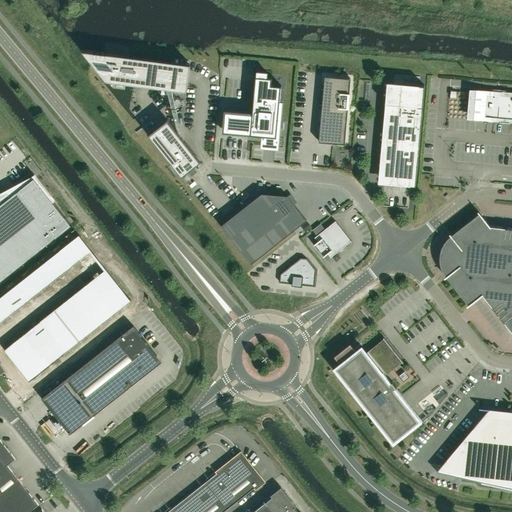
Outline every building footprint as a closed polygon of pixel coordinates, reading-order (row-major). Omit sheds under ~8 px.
[(191,64),(82,50),(106,81),(187,91),(191,64)] [(268,77),(268,71),(257,70),(256,76),(253,112),(226,109),(224,132),(262,135),(261,147),(279,148),(281,131),(284,100),(280,100),(281,86),(271,85),(272,77),(268,77)] [(345,144),(346,136),(348,108),(349,108),(350,93),(351,78),(325,76),(323,92),(326,92),(325,105),(322,104),(319,142),(345,144)] [(419,85),(402,84),(400,106),(399,106),(398,107),(397,108),(397,109),(397,110),(398,111),(399,112),(394,174),(411,176),(410,186),(415,186),(424,85),(419,85)] [(473,91),(471,117),(477,118),(511,120),(511,94),(505,94),(506,92),(501,91),(501,93),(480,92),(473,91)] [(149,134),(173,164),(182,176),(187,172),(187,171),(188,170),(192,175),(196,171),(193,166),(201,160),(168,119),(149,134)] [(0,281),(72,225),(34,177),(0,204),(0,281)] [(306,220),(294,204),(288,196),(287,195),(262,193),(221,225),(251,263),(306,220)] [(444,274),(446,276),(468,304),(475,299),(475,300),(482,295),(511,332),(511,228),(490,226),(485,219),(480,213),(449,237),(447,239),(446,241),(444,243),(443,245),(442,247),(441,250),(440,252),(440,254),(440,257),(440,259),(440,262),(440,264),(441,267),(442,269),(443,271),(444,274)] [(314,244),(324,257),(328,253),(331,257),(351,241),(335,221),(315,237),(318,241),(314,244)] [(301,257),(281,274),(280,282),(314,286),(316,270),(307,258),(301,257)] [(162,361),(133,325),(41,397),(70,434),(162,361)] [(357,352),(350,343),(335,355),(342,364),(336,368),(392,439),(416,420),(392,390),(396,387),(397,387),(392,381),(391,381),(392,382),(390,383),(382,373),(400,359),(403,363),(404,362),(384,337),(383,338),(386,342),(368,356),(362,348),(357,352)] [(511,410),(489,408),(436,471),(511,487),(511,410)] [(0,475),(9,468),(6,464),(14,458),(0,440),(0,475)] [(223,511),(263,481),(241,453),(237,457),(167,511),(223,511)] [(0,511),(27,511),(38,504),(9,468),(0,475),(0,511)] [(298,511),(295,507),(296,506),(281,487),(271,495),(272,496),(266,502),(265,500),(264,500),(265,502),(252,511),(298,511)]
